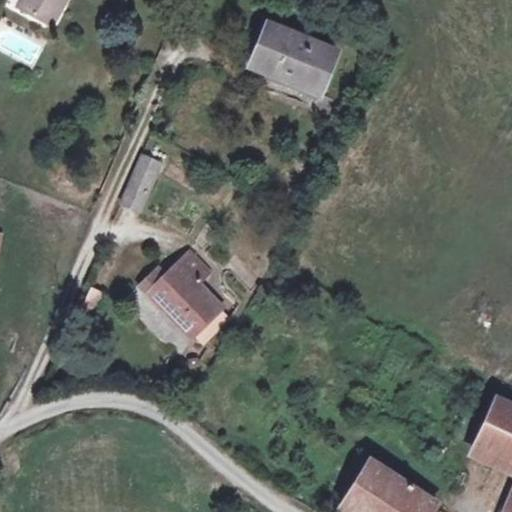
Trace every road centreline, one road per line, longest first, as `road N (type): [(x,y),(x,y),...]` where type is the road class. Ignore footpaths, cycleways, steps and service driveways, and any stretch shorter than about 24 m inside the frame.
road 1 (residential): [(10,426),(174,48)]
road 2 (unclassified): [(10,426),(83,402),(135,403),(161,413),(290,511)]
